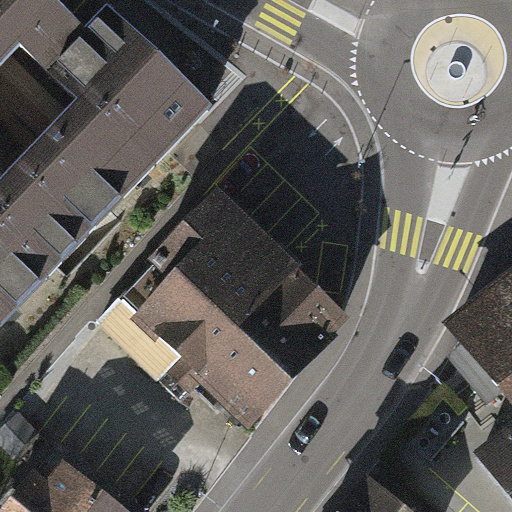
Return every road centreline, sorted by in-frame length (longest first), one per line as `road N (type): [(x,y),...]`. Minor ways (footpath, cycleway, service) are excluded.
road 1 (tertiary): [(267,511),(399,338),(433,240),(454,137)]
road 2 (tertiary): [(389,34),(390,89),(427,129),(454,137)]
